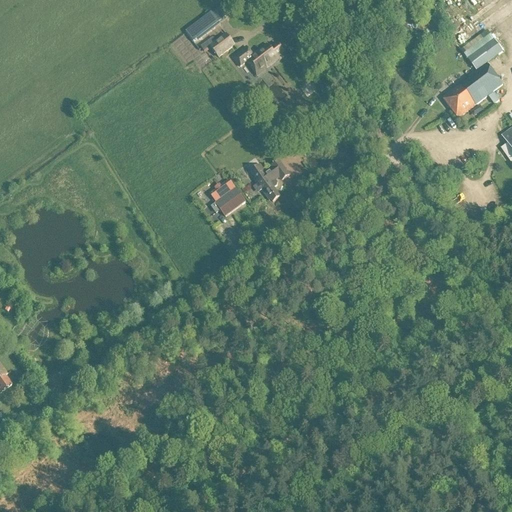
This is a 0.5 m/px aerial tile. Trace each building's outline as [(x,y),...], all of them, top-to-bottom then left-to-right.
[(473,0),(483,10),(492,1),(490,0),(473,0)] [(221,26),(231,19),(223,8),(213,15),(221,26)] [(219,59),(234,46),(223,32),(207,44),(219,59)] [(458,120),(502,88),(486,67),(504,54),(494,41),(468,61),(477,73),(442,99),(458,120)] [(281,55),(284,53),(278,45),(271,51),(267,46),(255,55),(256,57),(254,58),(247,48),(233,59),(241,68),(247,63),(257,77),(283,57),(281,55)] [(494,95),(489,99),(494,107),(500,102),(494,95)] [(279,141),(285,150),(294,143),(289,134),(279,141)] [(277,187),(277,184),(275,181),(279,178),(282,182),(289,177),(278,162),(271,167),(273,169),(266,174),(260,166),(248,174),(269,202),(270,201),(273,203),(280,198),(274,190),(277,187)] [(225,218),(246,204),(235,190),(229,182),(211,196),(217,204),(216,205),(212,208),(216,214),(220,211),(225,218)] [(5,378),(7,376),(0,366),(0,395),(12,387),(5,378)]
